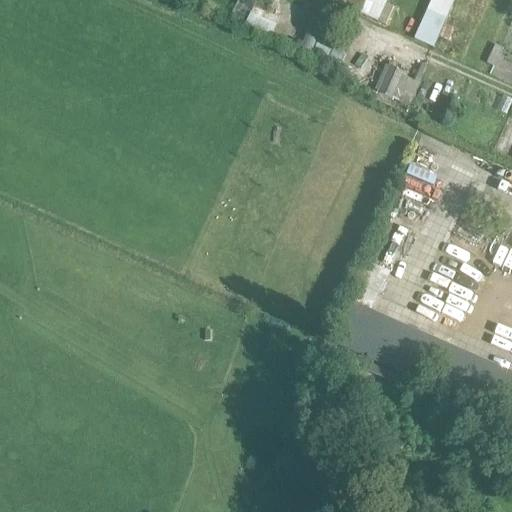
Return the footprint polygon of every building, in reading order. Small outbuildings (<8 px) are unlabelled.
[(250,8),(253,0),(239,0),(238,2),(250,8)] [(390,0),(337,0),(334,7),(380,24),(392,0),(390,0)] [(435,46),(454,0),(431,0),(415,36),(435,46)] [(269,41),(276,27),(250,15),(244,29),(269,41)] [(351,35),(324,23),(322,28),(310,23),(293,60),(305,65),(310,53),(338,65),(351,35)] [(452,28),(445,25),(439,38),(446,41),(452,28)] [(495,45),(488,64),(495,67),(503,49),(495,45)] [(418,84),(426,67),(419,64),(411,81),(403,77),(405,74),(385,65),(374,91),(377,92),(376,93),(408,108),(419,85),(418,84)] [(354,306),(336,346),(403,375),(511,422),(511,374),(420,335),(354,306)] [(357,370),(361,362),(324,345),(320,354),(357,370)] [(394,386),(398,378),(368,365),(364,373),(394,386)] [(420,395),(423,389),(403,380),(400,386),(420,395)] [(434,403),(437,395),(428,391),(424,399),(434,403)] [(490,428),(494,419),(465,407),(462,415),(490,428)] [(333,511),(349,485),(354,477),(345,471),(304,446),(283,481),(333,511)]
